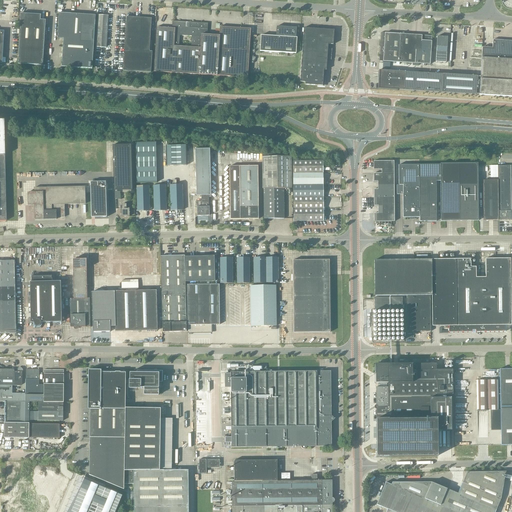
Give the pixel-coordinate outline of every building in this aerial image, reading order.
[(59,13),(57,38),(63,39),(62,67),(92,69),(95,15),(59,13)] [(21,24),(20,41),(44,43),(46,20),(41,20),(41,15),(21,14),(20,24),(21,24)] [(96,47),(106,48),(108,16),(98,15),(96,47)] [(151,18),(127,17),(124,71),(152,72),(153,51),(150,51),(151,18)] [(185,27),(185,22),(172,21),(172,28),(157,27),(154,72),(217,76),(248,78),(251,29),(220,27),(220,34),(220,36),(207,35),(207,33),(208,29),(208,23),(190,22),(189,28),(188,27),(186,27),(185,27)] [(276,36),(261,36),(260,51),(296,54),(297,38),(296,38),(296,28),(277,27),(276,36)] [(334,30),(329,30),(329,29),(324,28),(324,29),(304,28),(300,82),(305,82),(305,85),(323,86),(323,85),(324,84),(324,83),(324,82),(323,82),(324,70),(326,70),(327,59),(331,60),(332,49),(328,49),(328,44),(333,45),(334,30)] [(379,61),(400,63),(401,34),(381,33),(380,46),(379,46),(379,47),(380,47),(379,61)] [(401,34),(400,63),(416,64),(430,65),(432,41),(432,36),(422,36),(417,35),(401,34)] [(437,36),(436,62),(446,63),(448,37),(437,36)] [(492,48),(482,47),(479,95),(511,97),(511,40),(493,40),(492,48)] [(44,43),(20,41),(18,64),(42,66),(44,43)] [(379,70),(378,78),(379,78),(378,89),(396,90),(396,91),(398,91),(398,90),(476,95),(477,77),(379,70)] [(4,120),(0,119),(0,220),(6,220),(5,189),(8,189),(9,220),(20,220),(19,180),(41,179),(40,135),(4,136),(4,120)] [(156,142),(136,142),(137,182),(157,182),(156,142)] [(131,145),(113,145),(114,191),(132,190),(131,145)] [(186,145),(166,146),(166,166),(186,165),(186,145)] [(210,149),(195,150),(196,196),(201,196),(201,201),(197,201),(197,207),(197,208),(197,211),(197,216),(209,215),(209,211),(209,208),(209,207),(209,195),(211,195),(210,149)] [(264,189),(264,219),(284,218),(284,188),(292,188),(292,163),(292,155),(262,156),(263,189),(264,189)] [(383,168),(383,172),(395,172),(395,160),(374,160),(374,168),(383,168)] [(293,161),(293,174),(323,173),(323,161),(293,161)] [(479,220),(479,208),(479,163),(440,163),(440,165),(441,181),(441,221),(479,220)] [(230,165),(230,181),(231,218),(259,218),(259,165),(230,165)] [(399,185),(397,185),(397,195),(399,195),(399,194),(403,194),(403,217),(412,217),(414,217),(420,217),(420,208),(421,208),(420,177),(436,177),(436,181),(441,181),(440,165),(419,165),(399,165),(399,185)] [(511,220),(511,208),(511,166),(499,166),(499,208),(499,221),(511,220)] [(379,181),(379,188),(395,188),(395,186),(395,172),(383,172),(375,172),(375,181),(379,181)] [(293,174),(293,186),(323,185),(323,173),(293,174)] [(420,208),(420,217),(420,221),(437,221),(437,208),(436,177),(420,177),(421,208),(420,208)] [(484,180),(483,208),(483,221),(498,221),(498,208),(498,180),(484,180)] [(106,182),(90,182),(91,218),(107,217),(106,182)] [(166,183),(154,184),(155,209),(166,208),(166,183)] [(183,183),(179,183),(170,183),(171,208),(183,208),(183,183)] [(137,184),(138,208),(138,209),(150,209),(149,184),(137,184)] [(293,186),(293,198),(323,198),(323,195),(323,190),(323,185),(293,186)] [(34,192),(28,192),(28,205),(35,205),(35,220),(56,220),(56,218),(65,217),(65,205),(86,204),(85,187),(34,188),(34,192)] [(375,188),(375,197),(395,196),(395,188),(379,188),(375,188)] [(375,205),(379,205),(395,205),(395,196),(375,197),(375,205)] [(293,198),(294,210),(324,210),(323,203),(323,198),(293,198)] [(122,205),(120,205),(120,214),(121,214),(122,217),(130,216),(130,208),(128,208),(128,205),(127,205),(127,204),(122,204),(122,205)] [(395,205),(379,205),(379,208),(378,212),(378,214),(374,214),(375,222),(395,222),(395,205)] [(324,210),(294,210),(294,221),(324,221),(324,210)] [(161,256),(162,293),(186,293),(185,255),(161,256)] [(215,256),(185,256),(186,281),(215,281),(215,256)] [(233,258),(224,258),(220,259),(221,283),(234,283),(233,258)] [(245,258),(241,258),(237,258),(237,283),(249,283),(249,258),(245,258)] [(267,283),(266,258),(254,258),(254,283),(267,283)] [(278,258),(266,258),(267,283),(279,283),(278,258)] [(72,259),(73,298),(87,298),(86,259),(72,259)] [(431,296),(432,296),(432,285),(432,259),(375,260),(375,296),(407,296),(431,296)] [(432,259),(432,285),(443,285),(443,259),(432,259)] [(443,285),(456,285),(456,259),(443,259),(443,285)] [(456,259),(456,285),(457,332),(462,332),(505,332),(505,325),(511,325),(510,259),(485,259),(486,278),(476,278),(476,259),(456,259)] [(293,285),(294,333),(330,332),(330,260),(293,260),(293,285)] [(0,333),(16,333),(17,333),(16,327),(16,326),(15,261),(0,261),(0,333)] [(92,292),(156,290),(155,263),(91,265),(92,292)] [(32,282),(30,282),(31,323),(35,323),(35,324),(36,325),(37,325),(37,326),(38,326),(39,325),(40,325),(41,324),(41,323),(41,322),(62,322),(61,282),(52,282),(52,276),(32,276),(32,282)] [(219,300),(219,285),(187,285),(188,333),(212,333),(212,328),(212,325),(220,325),(220,320),(219,300)] [(276,285),(252,286),(250,286),(251,326),(254,326),(276,326),(276,285)] [(432,285),(432,296),(433,326),(449,326),(449,332),(457,332),(456,285),(443,285),(432,285)] [(114,292),(92,292),(92,322),(110,321),(110,327),(115,326),(115,332),(122,331),(129,331),(136,331),(135,291),(129,291),(114,292)] [(156,291),(135,291),(136,331),(157,330),(156,291)] [(186,293),(162,293),(163,332),(187,332),(186,293)] [(431,296),(407,296),(407,331),(431,331),(431,296)] [(73,298),(72,298),(70,298),(70,328),(90,327),(89,297),(87,298),(73,298)] [(402,310),(402,297),(375,297),(375,310),(402,310)] [(110,321),(92,322),(93,329),(93,332),(101,332),(104,332),(107,332),(110,332),(110,327),(110,321)] [(388,364),(375,365),(375,383),(387,383),(387,387),(376,387),(376,388),(376,392),(376,405),(375,406),(375,408),(375,409),(376,409),(376,425),(376,439),(377,457),(437,456),(437,431),(451,431),(451,395),(452,395),(452,370),(451,370),(447,370),(436,370),(436,364),(429,364),(388,364)] [(0,377),(14,377),(15,371),(15,369),(0,368),(0,377)] [(18,371),(15,371),(14,377),(14,386),(20,386),(23,383),(23,371),(21,369),(18,369),(18,371)] [(511,369),(505,370),(500,370),(500,410),(499,410),(491,411),(491,431),(501,431),(501,445),(511,445),(511,369)] [(44,385),(43,385),(39,385),(39,370),(26,370),(26,371),(25,389),(25,394),(25,395),(25,402),(29,402),(38,402),(44,402),(44,385)] [(44,385),(44,402),(63,403),(64,403),(64,400),(64,385),(64,374),(64,370),(59,370),(44,370),(44,385)] [(88,409),(90,409),(90,437),(90,438),(90,439),(89,476),(124,490),(124,484),(134,484),(134,471),(160,471),(161,408),(125,408),(125,403),(125,399),(125,384),(125,380),(126,373),(126,372),(120,372),(115,372),(101,372),(101,370),(88,370),(88,409)] [(129,380),(125,380),(125,384),(129,384),(129,388),(137,388),(137,387),(144,387),(144,395),(159,395),(159,382),(162,382),(162,371),(137,371),(137,373),(130,373),(129,380)] [(231,437),(229,437),(225,437),(225,442),(231,442),(231,447),(301,447),(301,448),(302,449),(303,449),(305,449),(306,448),(306,447),(331,446),(331,422),(332,422),(333,421),(333,420),(333,418),(333,417),(332,416),(331,416),(331,371),(230,372),(230,373),(224,374),(224,388),(230,388),(231,412),(231,437)] [(0,385),(12,385),(12,386),(14,386),(14,377),(0,377),(0,385)] [(498,380),(476,381),(477,411),(491,411),(499,410),(498,380)] [(0,393),(12,393),(12,389),(12,386),(12,385),(0,385),(0,393)] [(22,402),(25,402),(25,395),(25,394),(12,393),(0,393),(0,397),(0,398),(0,401),(22,402)] [(25,402),(5,402),(4,423),(29,423),(29,421),(29,411),(29,402),(25,402)] [(38,402),(38,412),(63,412),(63,408),(63,403),(44,402),(38,402)] [(29,411),(29,421),(38,421),(59,421),(63,421),(63,416),(63,412),(38,412),(29,411)] [(14,438),(20,438),(29,438),(29,423),(4,423),(4,431),(4,433),(4,438),(14,438)] [(39,438),(60,438),(60,424),(30,424),(30,438),(39,438)] [(219,460),(207,460),(208,468),(219,468),(219,460)] [(332,511),(332,503),(333,503),(334,502),(335,501),(335,499),(334,499),(334,498),(333,497),(332,498),(332,480),(317,480),(317,474),(311,474),(312,480),(277,481),(277,460),(234,461),(234,481),(231,481),(231,511),(332,511)] [(188,511),(188,470),(160,471),(134,471),(134,484),(134,511),(188,511)] [(495,511),(501,499),(506,472),(475,473),(467,473),(464,480),(458,494),(455,492),(453,492),(447,489),(432,483),(393,483),(392,485),(386,483),(377,505),(388,509),(386,511),(495,511)] [(84,480),(70,511),(79,511),(91,483),(84,480)] [(98,485),(94,495),(101,498),(107,501),(111,491),(105,489),(98,485)] [(117,493),(108,511),(115,511),(122,496),(117,493)] [(91,501),(86,511),(102,511),(104,507),(91,501)]
